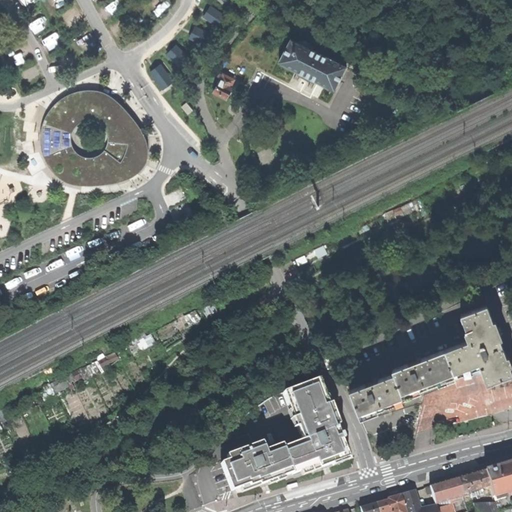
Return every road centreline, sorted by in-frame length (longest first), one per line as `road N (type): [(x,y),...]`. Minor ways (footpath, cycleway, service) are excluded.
road 1 (residential): [(374,482),(245,214)]
road 2 (secondary): [(374,482),(511,441)]
